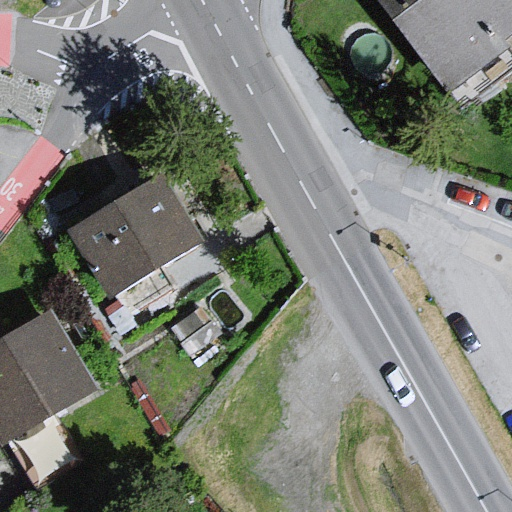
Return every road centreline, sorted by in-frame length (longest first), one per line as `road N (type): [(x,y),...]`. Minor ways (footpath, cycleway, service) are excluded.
road 1 (residential): [(205,7),(485,511)]
road 2 (residential): [(0,210),(101,71)]
road 3 (residential): [(101,71),(205,7)]
